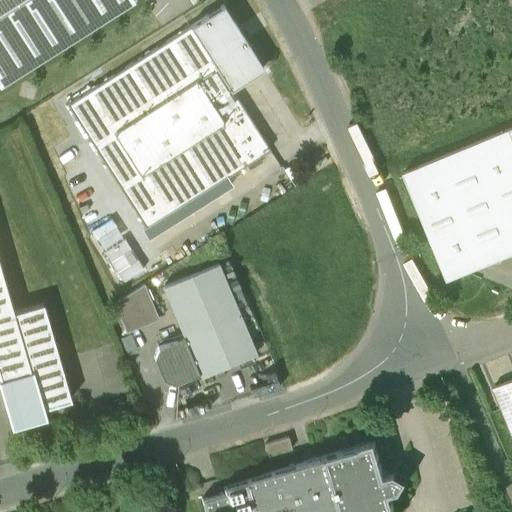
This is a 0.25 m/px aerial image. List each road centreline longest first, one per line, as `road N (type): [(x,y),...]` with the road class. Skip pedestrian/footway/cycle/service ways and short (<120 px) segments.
road 1 (unclassified): [(0,495),(348,391),(399,347)]
road 2 (unclassified): [(399,347),(403,286),(282,0)]
